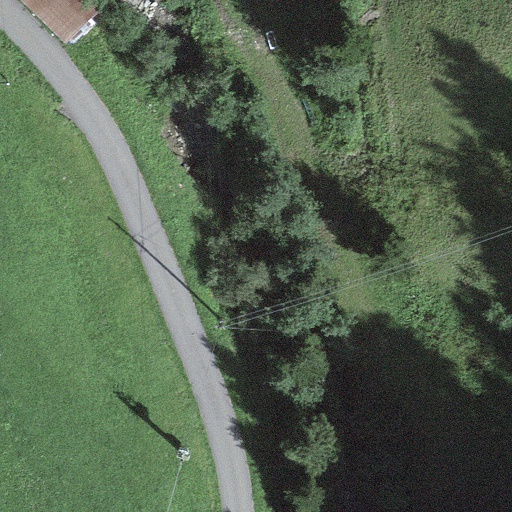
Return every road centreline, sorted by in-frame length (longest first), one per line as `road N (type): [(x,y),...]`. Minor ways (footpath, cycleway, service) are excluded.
road 1 (track): [(224,0),(261,61),(327,234),(369,311),(421,367),(440,406),(446,511)]
road 2 (unclassified): [(239,511),(209,385),(114,153),(58,67),(0,4)]
